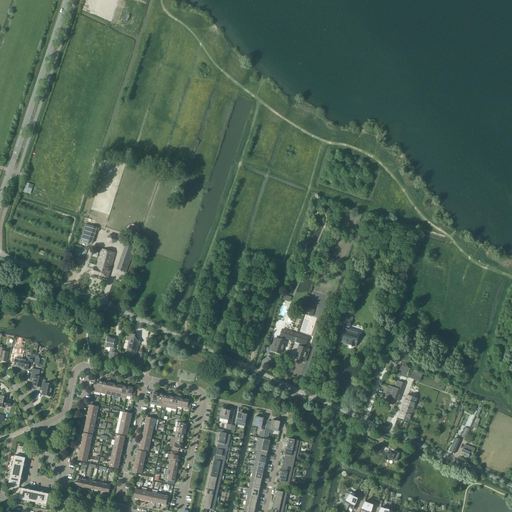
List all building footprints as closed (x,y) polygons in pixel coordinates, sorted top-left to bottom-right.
[(24,183),(21,192),(30,195),(33,185),(24,183)] [(81,240),(92,244),(97,228),(85,224),(81,240)] [(93,268),(92,274),(108,278),(115,253),(101,249),(97,263),(96,268),(93,268)] [(126,273),(132,256),(123,253),(117,269),(126,273)] [(307,309),(305,314),(312,317),(314,311),(307,309)] [(354,346),(355,346),(357,341),(358,341),(358,338),(359,334),(360,331),(349,328),(349,327),(352,318),(341,314),(338,324),(346,327),(345,330),(344,329),(340,341),(349,344),(354,346)] [(286,339),(295,342),(297,334),(283,329),(279,340),(275,338),(273,343),(275,343),(272,351),(281,354),(286,339)] [(139,344),(135,337),(135,335),(131,334),(130,336),(126,338),(126,340),(129,341),(127,350),(137,352),(139,344)] [(297,334),(295,342),(300,344),(295,359),(303,362),(306,353),(308,354),(309,350),(305,348),(308,338),(297,334)] [(115,340),(112,339),(110,337),(106,336),(105,341),(107,342),(106,347),(110,348),(109,352),(111,352),(110,360),(116,361),(118,354),(114,353),(115,348),(113,348),(115,340)] [(144,360),(145,353),(139,352),(137,359),(136,358),(134,365),(141,367),(142,360),(144,360)] [(13,367),(20,369),(22,359),(18,358),(19,355),(12,354),(11,360),(14,361),(13,367)] [(26,360),(22,359),(20,369),(26,370),(28,364),(31,364),(32,358),(26,357),(26,360)] [(36,387),(40,387),(42,379),(42,377),(38,377),(39,370),(32,369),(31,377),(34,378),(32,386),(35,386),(35,387),(36,387)] [(42,379),(40,387),(39,388),(43,389),(42,395),(49,397),(51,389),(51,390),(52,385),(48,384),(47,384),(44,383),(45,380),(42,379)] [(103,382),(101,394),(106,395),(109,379),(107,379),(106,382),(103,382)] [(93,392),(101,394),(103,382),(98,381),(97,383),(95,383),(93,392)] [(111,396),(116,397),(119,381),(117,381),(116,385),(113,384),(111,396)] [(388,386),(385,396),(399,401),(402,391),(404,384),(397,381),(395,388),(388,386)] [(126,399),(126,396),(129,385),(127,385),(127,387),(123,386),(121,398),(126,399)] [(129,385),(126,396),(131,397),(130,400),(133,401),(135,392),(133,391),(133,388),(129,387),(130,385),(129,385)] [(148,404),(156,406),(159,392),(158,391),(158,393),(154,393),(153,395),(150,395),(148,404)] [(161,407),(166,408),(170,392),(168,392),(167,396),(164,395),(161,407)] [(170,392),(166,408),(166,410),(171,411),(171,409),(174,397),(171,396),(171,393),(170,392)] [(177,398),(174,397),(171,409),(176,410),(177,407),(180,394),(178,394),(177,398)] [(9,408),(10,402),(6,401),(7,398),(0,396),(0,406),(4,408),(5,407),(9,408)] [(406,396),(402,407),(413,411),(417,399),(406,396)] [(189,400),(184,399),(182,408),(186,409),(186,410),(190,410),(191,404),(188,403),(189,400)] [(413,411),(402,407),(398,418),(409,421),(413,411)] [(230,411),(229,411),(229,410),(226,410),(222,409),(219,418),(220,419),(220,418),(228,420),(230,413),(230,411)] [(239,413),(238,413),(238,414),(236,422),(245,424),(247,415),(243,414),(239,413)] [(255,417),(253,426),(261,427),(261,428),(263,420),(263,419),(262,419),(262,418),(259,418),(255,417)] [(178,422),(177,427),(186,429),(188,421),(181,420),(180,423),(178,422)] [(273,432),(274,430),(278,431),(278,432),(280,423),(276,422),(273,420),(272,420),(273,421),(271,421),(271,422),(269,430),(266,429),(265,430),(264,437),(267,438),(268,432),(272,433),(273,432)] [(236,427),(227,425),(226,432),(234,433),(235,427),(236,427)] [(256,444),(268,446),(268,445),(269,444),(270,441),(258,438),(257,439),(256,444)] [(449,451),(454,454),(460,441),(455,438),(449,451)] [(288,444),(288,445),(289,445),(297,447),(297,446),(300,447),(301,443),(304,443),(304,442),(301,442),(289,439),(288,442),(288,444)] [(185,445),(171,442),(170,442),(169,446),(172,447),(172,450),(178,452),(179,449),(182,449),(182,446),(184,446),(185,445)] [(255,449),(258,450),(266,452),(267,452),(267,451),(268,449),(268,446),(256,444),(256,445),(255,449)] [(375,452),(381,455),(384,447),(378,445),(375,452)] [(472,455),(475,449),(465,445),(460,454),(468,458),(470,454),(472,455)] [(216,454),(216,455),(217,455),(225,457),(228,458),(229,453),(229,452),(226,451),(218,450),(218,449),(217,449),(217,452),(216,454)] [(258,452),(257,455),(265,457),(266,457),(266,456),(266,455),(267,452),(266,452),(258,450),(255,449),(255,450),(258,452)] [(168,454),(167,459),(181,462),(181,461),(179,460),(180,456),(177,456),(178,453),(171,452),(171,454),(168,454)] [(391,460),(397,463),(400,454),(394,452),(393,454),(391,453),(390,456),(388,455),(385,460),(390,462),(391,460)] [(256,457),(256,461),(264,463),(265,463),(265,462),(265,460),(266,457),(265,457),(257,455),(254,455),(254,456),(256,457)] [(26,493),(27,488),(28,488),(27,488),(27,490),(21,488),(21,489),(19,488),(19,487),(19,485),(20,485),(21,480),(22,480),(23,480),(22,480),(17,479),(17,477),(23,478),(23,477),(21,477),(24,467),(25,467),(25,466),(25,467),(20,465),(20,463),(26,464),(24,464),(25,458),(24,458),(15,456),(14,456),(9,483),(7,490),(12,491),(13,493),(12,498),(19,499),(46,505),(49,494),(43,493),(44,491),(43,491),(42,497),(40,496),(41,491),(40,492),(30,490),(30,488),(30,489),(29,494),(26,493)] [(255,463),(254,466),(254,467),(263,468),(264,467),(264,466),(265,463),(264,463),(256,461),(253,460),(252,462),(255,463)] [(251,467),(250,471),(253,472),(261,474),(262,474),(262,473),(263,472),(263,468),(254,467),(254,466),(252,466),(251,467)] [(253,474),(252,478),(260,480),(260,479),(261,480),(261,479),(261,477),(262,474),(261,474),(253,472),(250,471),(250,473),(253,474)] [(176,477),(167,475),(164,474),(164,476),(166,477),(166,480),(168,480),(167,483),(174,484),(176,477)] [(282,476),(281,476),(280,479),(280,480),(280,481),(280,482),(289,484),(291,484),(292,480),(293,479),(290,478),(282,476)] [(252,480),(251,483),(259,485),(260,485),(260,484),(260,483),(261,480),(260,479),(260,480),(252,478),(249,477),(249,478),(252,480)] [(250,485),(249,489),(258,491),(259,490),(259,488),(260,485),(259,485),(251,483),(248,482),(247,484),(250,485)] [(105,483),(103,492),(109,493),(110,486),(112,487),(113,483),(111,483),(111,484),(105,483)] [(134,498),(139,499),(141,491),(136,490),(136,487),(133,487),(132,493),(135,494),(134,498)] [(246,489),(245,494),(248,494),(256,496),(257,496),(257,495),(258,494),(258,491),(249,489),(247,488),(246,489)] [(342,495),(344,496),(344,497),(347,499),(343,505),(343,504),(348,507),(347,508),(348,508),(353,497),(355,494),(351,492),(347,490),(345,489),(342,495)] [(365,511),(369,504),(364,502),(366,498),(366,497),(368,491),(366,490),(363,496),(359,505),(362,506),(359,511),(365,511)] [(163,495),(161,504),(166,505),(167,501),(170,501),(171,495),(168,494),(168,496),(163,495)] [(248,496),(247,500),(255,502),(256,502),(256,501),(256,499),(257,496),(256,496),(248,494),(245,494),(245,495),(248,496)] [(356,503),(359,505),(363,496),(359,495),(357,499),(353,497),(348,508),(348,507),(353,509),(353,510),(356,503)] [(247,502),(246,505),(246,506),(254,507),(255,507),(255,506),(255,505),(256,502),(255,502),(247,500),(244,499),(244,501),(247,502)] [(369,504),(365,511),(371,511),(372,510),(375,511),(377,504),(378,500),(375,499),(374,503),(369,501),(369,504)] [(274,507),(274,508),(283,510),(286,510),(287,506),(287,505),(284,504),(276,503),(276,502),(275,502),(274,505),(274,507)]
